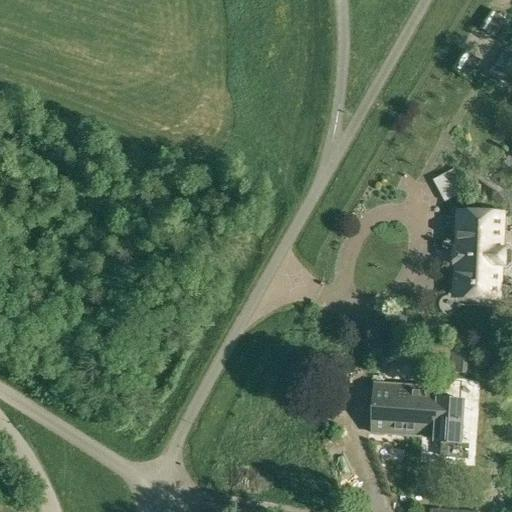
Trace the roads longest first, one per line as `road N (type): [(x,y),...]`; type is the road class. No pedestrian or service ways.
road 1 (unclassified): [(160,487),(180,432),(330,163)]
road 2 (track): [(330,163),(424,0)]
road 3 (unclassified): [(160,487),(0,390)]
